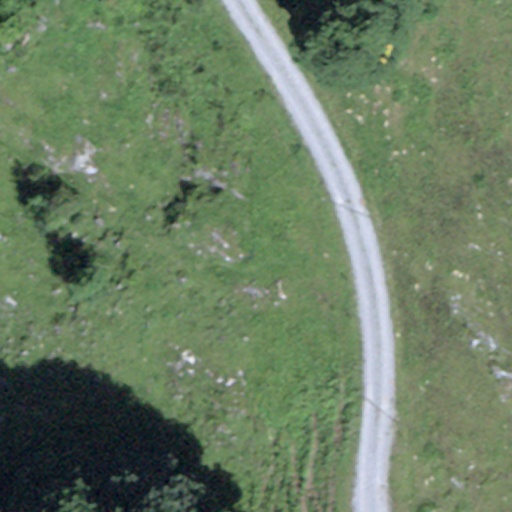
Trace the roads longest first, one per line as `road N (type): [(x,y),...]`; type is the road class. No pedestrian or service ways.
road 1 (track): [(246,0),(335,161),(370,288)]
road 2 (track): [(370,288),(380,394),(378,511)]
